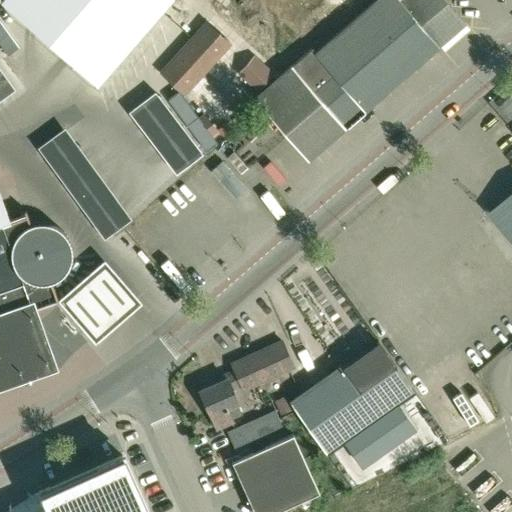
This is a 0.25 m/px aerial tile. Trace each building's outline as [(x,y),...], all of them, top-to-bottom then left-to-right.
[(0,0),(0,1),(97,84),(170,0),(0,0)] [(257,0),(241,18),(286,56),(346,0),(257,0)] [(308,158),(440,44),(466,22),(447,0),(374,0),(316,50),(312,45),(254,96),(308,158)] [(0,44),(8,55),(19,47),(0,21),(0,44)] [(234,42),(211,21),(165,70),(189,92),(234,42)] [(258,89),(272,74),(254,58),(240,73),(258,89)] [(0,71),(0,98),(13,89),(0,71)] [(156,91),(129,111),(176,172),(202,153),(200,150),(178,166),(172,159),(194,142),(156,91)] [(168,99),(206,151),(217,142),(179,91),(168,99)] [(37,147),(104,238),(112,232),(109,229),(121,220),(124,223),(130,219),(64,127),(37,147)] [(194,142),(172,159),(178,166),(200,150),(194,142)] [(218,156),(230,198),(241,195),(229,153),(218,156)] [(267,165),(260,172),(277,191),(284,185),(267,165)] [(186,183),(175,189),(192,224),(203,219),(186,183)] [(0,184),(0,215),(9,213),(0,184)] [(511,191),(489,211),(511,237),(511,191)] [(150,208),(181,245),(191,236),(161,199),(150,208)] [(62,300),(54,280),(63,275),(70,268),(74,259),(75,250),(74,240),(69,231),(62,225),(53,221),(43,219),(34,221),(29,207),(27,208),(29,212),(13,218),(11,214),(0,217),(0,318),(59,298),(60,301),(62,300)] [(121,220),(109,229),(112,232),(114,236),(126,227),(124,223),(121,220)] [(511,249),(496,223),(488,228),(510,265),(511,263),(511,249)] [(242,389),(293,366),(281,340),(230,362),(234,369),(216,377),(218,380),(199,389),(216,426),(231,420),(225,407),(237,402),(230,387),(240,383),(242,389)] [(326,450),(412,389),(378,340),(292,402),(326,450)] [(274,409),(227,431),(234,447),(282,425),(274,409)] [(272,511),(320,491),(295,433),(234,460),(256,511),(272,511)] [(147,511),(122,455),(42,491),(42,492),(47,504),(29,511),(147,511)]
